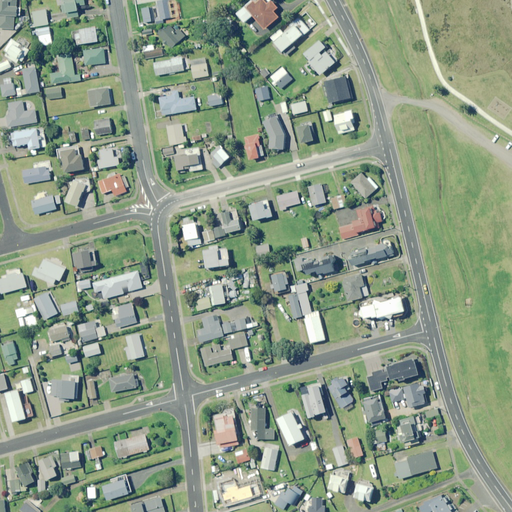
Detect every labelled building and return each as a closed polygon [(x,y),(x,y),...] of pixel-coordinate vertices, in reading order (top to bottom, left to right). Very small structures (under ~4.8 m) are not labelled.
[(1,0),(0,29),(14,30),(15,16),(20,17),(20,8),(16,7),(16,0),(1,0)] [(57,0),(59,6),(62,5),(64,13),(68,13),(69,19),(81,17),(79,10),(87,9),(85,0),(57,0)] [(168,0),(157,0),(156,0),(160,19),(179,15),(177,7),(175,8),(173,0),(169,1),(168,0)] [(268,4),(264,0),(261,0),(257,4),(253,0),(237,14),(245,23),(254,16),(265,30),(280,18),(274,11),(279,8),(273,1),(268,4)] [(141,8),(145,23),(153,21),(149,6),(141,8)] [(50,24),(48,10),(33,12),(36,27),(50,24)] [(297,48),(293,44),(309,30),(301,20),(284,34),(281,31),(272,39),(283,52),(287,56),(297,48)] [(184,29),(182,30),(177,25),(173,28),(170,25),(160,35),(172,49),(186,36),(188,34),(184,29)] [(39,36),(41,46),(53,45),(50,27),(36,29),(37,36),(39,36)] [(99,42),(97,28),(81,30),(81,34),(76,34),(77,45),(99,42)] [(17,42),(12,39),(5,50),(9,53),(7,57),(17,63),(20,60),(23,62),(30,50),(27,48),(30,43),(19,37),(17,42)] [(327,47),(321,41),(305,54),(311,61),(310,61),(321,75),(336,63),(327,52),(323,56),(320,53),(327,47)] [(154,50),(153,45),(143,47),(146,59),(164,56),(163,49),(154,50)] [(106,63),(104,48),(84,51),(86,66),(106,63)] [(54,84),(82,80),(81,73),(75,73),(72,53),(58,55),(61,72),(52,74),(54,84)] [(210,76),(207,57),(191,60),(194,79),(210,76)] [(185,71),(183,58),(155,63),(157,76),(185,71)] [(0,72),(12,67),(9,61),(0,64),(0,72)] [(41,92),(37,67),(24,69),(28,94),(41,92)] [(293,80),(283,67),(271,77),(275,81),(272,83),(275,86),(277,84),(281,89),(293,80)] [(269,74),(265,69),(261,73),(265,78),(269,74)] [(352,98),(346,77),(326,82),(332,103),(352,98)] [(16,89),(15,84),(2,85),(3,97),(22,95),(21,88),(16,89)] [(269,99),(266,87),(253,90),(254,97),(258,96),(259,102),(269,99)] [(63,98),(62,88),(47,90),(49,100),(63,98)] [(112,104),(109,88),(89,91),(92,107),(112,104)] [(180,100),(178,90),(171,91),(172,95),(160,97),(163,115),(198,109),(196,97),(180,100)] [(224,104),(222,94),(209,96),(211,106),(224,104)] [(25,112),(23,101),(9,103),(11,115),(7,116),(9,127),(38,123),(36,110),(25,112)] [(309,111),(307,101),(292,105),(294,114),(309,111)] [(332,120),(330,111),(324,112),(326,122),(332,120)] [(356,123),(353,111),(335,115),(340,134),(355,130),(353,124),(356,123)] [(287,133),(278,115),(265,122),(273,137),(273,149),(284,149),(284,142),(287,142),(287,133)] [(113,133),(110,119),(95,121),(98,136),(113,133)] [(185,148),(184,143),(187,143),(183,124),(168,127),(172,145),(178,144),(179,149),(185,148)] [(315,134),(312,124),(299,127),(303,144),(315,140),(313,134),(315,134)] [(59,134),(56,126),(49,128),(51,136),(59,134)] [(47,147),(44,128),(12,133),(14,147),(30,144),(31,149),(47,147)] [(91,139),(89,129),(82,131),(84,140),(91,139)] [(261,156),(265,155),(260,134),(245,138),(247,146),(245,146),(246,151),(248,150),(250,160),(261,158),(261,156)] [(232,156),(221,144),(212,153),(214,156),(212,158),(215,161),(214,163),(219,168),(232,156)] [(175,154),(174,147),(161,150),(162,156),(175,154)] [(78,156),(76,149),(58,152),(59,159),(65,158),(67,173),(85,170),(83,155),(78,156)] [(114,150),(114,149),(102,151),(103,159),(99,159),(100,168),(106,167),(121,165),(118,149),(114,150)] [(186,172),(185,169),(190,169),(191,171),(203,170),(202,164),(200,151),(187,153),(187,155),(177,157),(178,170),(179,173),(186,172)] [(47,170),(46,166),(24,170),(26,184),(51,180),(49,170),(47,170)] [(128,192),(121,173),(99,181),(103,194),(113,190),(116,196),(128,192)] [(367,179),(362,173),(352,182),(365,199),(378,188),(369,177),(367,179)] [(81,200),(84,192),(85,193),(88,186),(87,185),(76,180),(67,202),(78,206),(79,207),(81,200)] [(327,203),(323,184),(310,187),(314,206),(327,203)] [(301,203),(298,192),(278,197),(281,211),(287,209),(286,207),(301,203)] [(57,209),(53,194),(33,200),(37,215),(57,209)] [(347,206),(344,195),(331,198),(334,210),(347,206)] [(273,216),(269,201),(251,205),(255,221),(273,216)] [(339,226),(343,240),(359,235),(358,232),(379,227),(378,222),(382,221),(379,211),(375,212),(373,206),(358,211),(361,220),(339,226)] [(232,222),(230,212),(223,214),(227,233),(242,230),(240,220),(232,222)] [(202,244),(198,223),(183,226),(186,240),(188,240),(190,246),(202,244)] [(225,236),(223,226),(214,228),(217,238),(225,236)] [(203,233),(205,242),(215,240),(213,230),(203,233)] [(378,263),(377,261),(394,255),(390,243),(369,250),(367,247),(354,252),(352,256),(356,268),(371,263),(372,265),(378,263)] [(270,253),(269,244),(257,245),(258,255),(270,253)] [(230,265),(228,248),(205,251),(207,268),(230,265)] [(95,250),(91,251),(74,254),(76,266),(80,265),(81,272),(94,270),(93,267),(98,266),(95,250)] [(317,262),(316,259),(315,260),(306,262),(305,256),(296,258),(299,269),(307,268),(308,273),(319,271),(319,274),(336,270),(333,256),(326,257),(326,260),(317,262)] [(67,269),(45,260),(41,269),(37,268),(33,275),(55,285),(57,279),(61,281),(67,269)] [(144,288),(139,271),(94,283),(96,293),(103,291),(106,299),(124,294),(122,287),(128,285),(130,292),(144,288)] [(29,287),(25,272),(0,278),(0,284),(2,294),(29,287)] [(290,289),(287,273),(273,276),(277,292),(290,289)] [(369,296),(362,274),(343,280),(350,302),(369,296)] [(92,287),(91,280),(81,282),(83,289),(92,287)] [(210,288),(213,306),(226,304),(223,286),(210,288)] [(59,313),(49,293),(36,299),(46,320),(59,313)] [(300,300),(298,294),(288,297),(294,320),(302,318),(298,300),(300,300)] [(32,304),(30,295),(21,297),(23,306),(32,304)] [(212,307),(209,297),(195,301),(198,311),(212,307)] [(407,314),(404,304),(402,297),(385,302),(384,302),(376,301),(374,305),(363,307),(359,314),(365,319),(372,318),(373,318),(379,317),(380,320),(389,318),(393,319),(393,317),(407,314)] [(79,313),(77,302),(63,305),(64,316),(79,313)] [(138,323),(133,303),(118,307),(121,318),(117,319),(119,328),(138,323)] [(37,312),(35,305),(16,310),(18,317),(37,312)] [(327,340),(320,311),(305,315),(312,343),(327,340)] [(37,323),(36,316),(19,319),(21,326),(37,323)] [(225,334),(222,325),(221,325),(220,321),(216,322),(214,316),(203,319),(205,328),(198,330),(201,343),(225,336),(225,334)] [(222,325),(225,334),(258,326),(258,322),(254,323),(253,319),(249,320),(248,318),(222,325)] [(98,327),(96,320),(85,323),(87,330),(98,327)] [(70,337),(67,326),(50,331),(53,342),(70,337)] [(98,339),(95,328),(80,332),(83,343),(98,339)] [(255,334),(254,330),(235,334),(236,338),(229,340),(232,350),(249,345),(247,336),(255,334)] [(145,356),(140,334),(128,337),(133,359),(145,356)] [(102,353),(99,343),(83,347),(86,357),(102,353)] [(18,359),(15,344),(4,347),(9,366),(15,365),(14,360),(18,359)] [(63,354),(61,345),(50,347),(52,356),(63,354)] [(223,351),(221,345),(202,350),(207,367),(234,360),(231,349),(223,351)] [(78,355),(67,357),(68,363),(79,361),(78,355)] [(400,378),(400,381),(401,382),(407,380),(407,379),(420,375),(415,359),(388,367),(388,368),(373,373),(374,376),(368,378),(372,392),(383,388),(382,383),(400,378)] [(138,388),(135,374),(111,379),(113,393),(138,388)] [(0,391),(9,389),(5,375),(0,376),(0,391)] [(332,382),(333,384),(329,387),(342,409),(354,402),(345,387),(349,385),(343,375),(332,382)] [(34,391),(31,379),(22,382),(25,394),(34,391)] [(79,381),(53,380),(52,396),(60,397),(59,401),(70,401),(70,399),(78,399),(79,381)] [(98,398),(95,380),(86,382),(89,400),(98,398)] [(327,412),(320,382),(309,385),(309,387),(304,389),(307,402),(310,401),(314,415),(327,412)] [(426,393),(423,382),(389,392),(392,403),(408,399),(410,408),(426,403),(423,394),(426,393)] [(25,408),(20,390),(7,394),(15,422),(36,416),(33,405),(25,408)] [(387,418),(380,395),(365,399),(372,423),(387,418)] [(267,409),(254,408),(253,431),(260,431),(260,439),(275,440),(275,429),(266,429),(267,409)] [(439,416),(437,408),(425,412),(428,420),(439,416)] [(299,426),(293,413),(278,420),(291,446),(305,439),(301,429),(303,428),(302,424),(299,426)] [(216,431),(219,448),(240,445),(236,426),(238,426),(236,416),(226,418),(225,414),(216,416),(219,431),(216,431)] [(417,425),(415,416),(401,420),(403,426),(398,428),(402,443),(409,441),(410,445),(419,443),(418,439),(420,438),(419,431),(422,430),(421,424),(417,425)] [(385,430),(375,431),(377,443),(387,442),(385,430)] [(150,450),(146,435),(114,443),(118,458),(150,450)] [(364,455),(358,437),(348,440),(354,459),(364,455)] [(348,464),(343,445),(334,448),(339,467),(348,464)] [(104,456),(101,447),(90,450),(92,459),(104,456)] [(279,450),(266,448),(262,469),(275,471),(279,450)] [(251,460),(248,450),(236,453),(239,463),(251,460)] [(437,468),(432,451),(406,458),(407,460),(394,463),(399,479),(437,468)] [(80,453),(62,455),(64,470),(82,468),(80,453)] [(59,476),(52,457),(40,462),(47,481),(59,476)] [(36,483),(29,464),(17,468),(24,487),(36,483)] [(257,480),(254,469),(248,471),(252,482),(257,480)] [(345,493),(351,473),(345,471),(344,478),(333,475),(329,489),(345,493)] [(238,492),(233,474),(222,477),(228,495),(238,492)] [(77,482),(75,475),(62,478),(64,485),(77,482)] [(133,493),(128,479),(105,486),(109,501),(133,493)] [(21,492),(20,480),(12,481),(13,493),(21,492)] [(262,493),(259,484),(240,489),(243,499),(262,493)] [(304,491),(293,484),(287,494),(283,492),(276,504),(284,510),(289,502),(295,506),(304,491)] [(374,488),(358,484),(355,497),(371,501),(374,488)] [(445,511),(433,491),(417,500),(423,511),(445,511)] [(166,511),(162,498),(133,507),(134,511),(166,511)] [(323,498),(314,498),(313,506),(311,506),(310,511),(326,511),(327,507),(323,507),(323,498)] [(37,511),(27,503),(21,510),(22,511),(37,511)]
